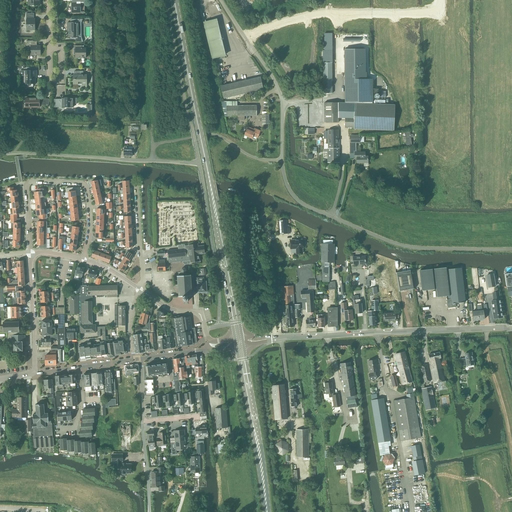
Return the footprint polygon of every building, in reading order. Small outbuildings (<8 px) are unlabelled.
[(72,0),(73,7),(72,6),(72,13),(80,13),(84,13),(84,7),(84,0),(72,0)] [(35,31),(35,19),(34,19),(34,13),(26,13),(26,30),(35,31)] [(70,23),(67,23),(67,28),(68,28),(68,37),(78,37),(80,37),(80,23),(80,20),(70,20),(70,23)] [(216,20),(205,22),(204,23),(212,58),(225,55),(216,20)] [(31,55),(40,55),(40,45),(36,45),(36,41),(26,41),(26,49),(31,49),(31,55)] [(85,58),(85,48),(73,48),(73,55),(75,55),(75,58),(85,58)] [(338,103),(324,103),(324,123),(338,123),(338,118),(339,118),(346,118),(346,119),(345,119),(344,127),(354,127),(354,129),(394,131),(395,105),(390,105),(390,104),(372,104),(372,79),(366,79),(366,73),(365,73),(365,49),(345,49),(345,80),(345,85),(345,102),(345,103),(347,103),(346,104),(339,104),(338,104),(338,103)] [(323,93),(332,93),(332,63),(323,63),(323,93)] [(33,86),(33,84),(35,84),(35,75),(37,75),(36,70),(19,71),(19,76),(25,76),(25,84),(27,84),(27,86),(28,88),(32,88),(33,86)] [(74,78),(73,78),(73,84),(78,84),(78,86),(81,86),(87,86),(87,75),(83,75),(83,71),(74,71),(74,78)] [(221,86),(223,98),(263,89),(261,81),(260,82),(259,77),(242,81),(237,82),(231,84),(227,85),(221,86)] [(48,106),(49,99),(42,98),(42,102),(39,102),(39,98),(25,98),(25,107),(40,107),(40,105),(48,106)] [(73,107),(73,105),(75,105),(75,104),(77,104),(77,98),(67,98),(67,99),(56,99),(56,107),(73,107)] [(257,116),(257,105),(232,105),(232,102),(222,102),(225,116),(257,116)] [(247,129),(244,135),(252,139),(253,136),(257,138),(260,131),(256,129),(254,128),(254,129),(248,127),(247,129)] [(328,149),(338,148),(338,130),(328,130),(328,139),(326,139),(326,144),(328,143),(328,149)] [(359,136),(349,136),(350,153),(354,153),(355,153),(355,142),(359,142),(359,136)] [(124,146),(124,149),(123,156),(131,156),(132,153),(135,153),(135,147),(124,146)] [(339,148),(338,148),(328,149),(323,149),(323,152),(327,152),(327,162),(339,162),(339,148)] [(355,153),(354,153),(354,158),(356,158),(356,163),(367,163),(367,156),(364,156),(364,152),(355,153)] [(10,197),(18,196),(17,190),(14,191),(13,188),(7,188),(7,192),(10,191),(10,197)] [(66,193),(68,192),(68,198),(76,197),(75,191),(72,192),(72,188),(65,189),(66,193)] [(38,189),(38,192),(34,192),(35,198),(41,197),(41,198),(45,197),(44,189),(38,189)] [(10,209),(10,215),(10,218),(17,218),(17,214),(20,214),(19,208),(12,209),(10,209)] [(37,227),(47,227),(47,222),(46,222),(46,218),(39,219),(39,222),(38,222),(37,227)] [(10,229),(13,229),(20,229),(20,223),(17,223),(17,220),(10,220),(10,229)] [(46,243),(46,239),(37,239),(37,245),(39,245),(39,248),(44,248),(44,247),(46,247),(46,243)] [(304,245),(304,244),(304,241),(303,241),(302,241),(302,240),(290,241),(291,249),(296,249),(296,254),(302,254),(302,248),(303,248),(302,245),(304,245)] [(321,244),(321,263),(322,263),(322,267),(322,272),(322,278),(329,278),(329,267),(325,267),(324,263),(334,263),(334,244),(321,244)] [(184,247),(184,245),(178,246),(178,250),(167,251),(169,263),(183,262),(185,264),(189,264),(189,262),(190,262),(190,263),(199,262),(198,254),(204,254),(203,246),(197,247),(197,245),(188,246),(184,247)] [(99,253),(97,259),(103,261),(105,255),(106,253),(107,251),(104,250),(103,254),(99,253)] [(97,259),(99,253),(93,251),(91,257),(97,259)] [(105,255),(103,261),(109,263),(112,254),(109,253),(109,251),(107,251),(106,253),(105,255)] [(124,257),(130,260),(133,255),(127,252),(124,257)] [(350,255),(350,264),(353,263),(353,264),(362,264),(362,265),(367,265),(367,260),(365,260),(365,256),(353,257),(353,255),(350,255)] [(121,263),(127,266),(130,260),(124,257),(121,263)] [(127,266),(121,263),(118,268),(124,271),(127,266)] [(75,272),(75,275),(79,277),(78,280),(80,280),(81,277),(82,274),(84,268),(77,267),(75,272)] [(188,296),(192,296),(190,275),(186,275),(186,271),(184,268),(181,269),(181,271),(181,276),(177,276),(179,297),(182,297),(183,301),(188,301),(188,296)] [(436,289),(437,297),(450,296),(451,299),(447,300),(448,308),(456,307),(455,303),(465,302),(461,268),(447,270),(447,268),(420,271),(422,291),(436,289)] [(96,279),(97,272),(89,270),(87,277),(96,279)] [(397,273),(396,273),(399,291),(405,290),(415,288),(412,270),(397,273)] [(488,287),(495,286),(493,274),(486,276),(488,287)] [(369,280),(373,280),(373,276),(367,276),(367,279),(365,279),(365,285),(369,284),(369,280)] [(198,293),(202,292),(203,293),(205,293),(206,292),(205,282),(203,282),(203,278),(193,279),(194,287),(197,286),(198,293)] [(315,279),(302,280),(303,290),(306,290),(312,290),(316,289),(315,279)] [(78,296),(70,296),(70,314),(78,314),(79,324),(80,324),(80,332),(95,331),(95,323),(92,324),(92,301),(91,301),(91,296),(97,295),(97,297),(102,297),(102,295),(107,295),(107,297),(117,297),(117,295),(117,286),(98,286),(90,286),(88,286),(88,287),(86,287),(86,285),(82,285),(82,286),(80,294),(81,294),(81,296),(78,296)] [(293,286),(281,287),(282,305),(292,304),(294,304),(293,286)] [(17,298),(25,297),(25,291),(17,292),(16,292),(16,289),(7,290),(7,293),(13,293),(14,298),(17,298)] [(312,290),(301,291),(301,298),(306,297),(307,312),(314,312),(312,290)] [(493,301),(491,301),(493,310),(494,310),(494,312),(493,312),(494,318),(502,317),(500,300),(499,292),(492,293),(493,301)] [(358,295),(353,296),(354,308),(355,308),(355,313),(362,312),(361,299),(356,299),(356,298),(358,298),(358,295)] [(25,297),(17,298),(12,298),(13,307),(20,306),(20,304),(26,304),(25,297)] [(378,310),(378,301),(371,301),(372,311),(368,311),(368,317),(368,325),(376,324),(376,316),(375,316),(375,311),(378,310)] [(353,320),(351,310),(347,310),(346,303),(340,303),(342,313),(344,313),(345,320),(353,320)] [(292,317),(291,305),(283,306),(284,306),(281,306),(282,309),(284,308),(285,318),(292,317)] [(21,307),(4,307),(4,318),(15,318),(22,318),(21,307)] [(141,313),(140,318),(149,320),(152,308),(146,307),(146,310),(149,311),(148,314),(141,313)] [(337,326),(337,308),(328,308),(328,326),(337,326)] [(395,313),(384,314),(385,321),(395,321),(395,318),(398,318),(398,311),(395,312),(395,313)] [(175,346),(182,345),(194,344),(196,341),(194,328),(191,329),(189,317),(187,317),(187,316),(179,317),(179,316),(172,317),(175,346)] [(283,321),(285,320),(285,327),(286,327),(287,328),(289,327),(290,327),(293,326),(292,317),(285,318),(282,318),(283,321)] [(306,327),(315,327),(314,318),(311,318),(311,317),(309,317),(309,320),(306,320),(306,327)] [(42,328),(55,328),(55,324),(58,324),(58,318),(54,318),(54,321),(51,321),(51,320),(42,321),(42,328)] [(140,318),(138,323),(144,324),(146,325),(145,327),(147,327),(147,330),(150,330),(150,324),(149,324),(150,320),(149,320),(140,318)] [(3,322),(3,332),(19,332),(19,322),(3,322)] [(55,328),(42,328),(42,336),(50,335),(50,339),(54,339),(57,339),(57,335),(55,335),(55,328)] [(66,329),(67,337),(70,337),(70,340),(77,340),(77,328),(66,329)] [(141,334),(133,335),(134,344),(142,343),(142,340),(143,340),(143,337),(141,337),(141,334)] [(25,335),(7,335),(7,343),(11,343),(11,351),(22,351),(22,345),(25,345),(25,335)] [(162,336),(158,336),(157,336),(158,340),(158,341),(159,350),(166,349),(165,340),(162,340),(162,336)] [(108,337),(105,337),(105,339),(106,340),(106,344),(108,357),(108,358),(114,357),(112,343),(112,339),(108,339),(108,337)] [(84,345),(78,345),(79,347),(80,359),(91,358),(91,359),(101,358),(102,358),(108,357),(106,344),(105,341),(99,342),(100,344),(100,346),(91,347),(90,342),(89,342),(87,342),(87,346),(84,346),(84,345)] [(127,353),(126,350),(125,341),(113,342),(115,356),(122,355),(122,354),(126,354),(127,353)] [(142,343),(134,344),(136,354),(143,353),(142,343)] [(398,370),(408,367),(404,352),(394,355),(398,369),(398,370)] [(473,364),(473,360),(474,359),(474,357),(473,356),(472,356),(471,353),(470,352),(468,353),(467,353),(465,354),(465,358),(460,359),(461,366),(467,365),(467,366),(473,364)] [(45,356),(45,361),(45,365),(56,365),(56,353),(50,353),(50,356),(45,356)] [(434,383),(444,381),(441,366),(446,365),(445,361),(439,362),(439,359),(440,359),(439,353),(428,355),(429,361),(434,383)] [(196,355),(184,357),(185,358),(186,365),(186,368),(187,368),(189,368),(189,365),(194,364),(195,368),(197,367),(197,364),(196,356),(196,355)] [(172,373),(175,392),(180,392),(180,387),(180,382),(186,381),(186,378),(188,378),(187,371),(184,372),(183,363),(185,363),(184,358),(180,359),(179,358),(172,359),(174,373),(172,373)] [(377,372),(374,360),(367,362),(369,374),(368,375),(369,381),(376,379),(375,372),(377,372)] [(355,407),(357,407),(356,395),(355,396),(350,362),(340,364),(341,372),(342,372),(343,374),(342,374),(345,397),(347,397),(348,408),(355,407)] [(167,363),(145,366),(147,376),(148,378),(152,378),(168,375),(167,363)] [(429,382),(426,364),(421,366),(424,383),(429,382)] [(138,366),(125,367),(125,368),(125,376),(129,376),(129,374),(133,374),(133,372),(138,371),(138,366)] [(408,367),(398,370),(402,385),(412,382),(408,367)] [(108,371),(104,371),(105,383),(105,391),(115,390),(114,380),(112,380),(111,370),(108,370),(108,371)] [(105,389),(103,372),(83,373),(85,391),(105,389)] [(68,375),(62,376),(62,375),(55,376),(55,385),(56,385),(57,391),(69,390),(72,389),(72,392),(75,392),(75,389),(76,389),(75,383),(76,383),(75,374),(68,375)] [(50,393),(53,393),(52,379),(44,380),(44,389),(50,388),(50,393)] [(215,384),(215,381),(208,382),(208,391),(209,391),(209,395),(212,395),(211,390),(218,390),(218,384),(215,384)] [(340,406),(338,395),(333,395),(331,383),(328,383),(328,382),(324,383),(325,387),(326,394),(329,394),(329,398),(332,397),(334,407),(340,406)] [(275,420),(287,419),(284,385),(272,386),(275,420)] [(435,409),(430,387),(421,389),(425,410),(435,409)] [(289,390),(290,397),(291,407),(297,407),(297,399),(301,399),(301,395),(296,395),(296,390),(289,390)] [(421,437),(412,390),(407,391),(408,394),(406,395),(406,399),(394,401),(401,441),(421,437)] [(194,404),(192,392),(188,393),(188,394),(184,394),(185,400),(188,400),(189,405),(190,405),(193,405),(193,404),(194,404)] [(183,405),(182,393),(177,394),(177,395),(174,395),(174,401),(178,401),(178,406),(179,406),(182,406),(182,405),(183,405)] [(172,407),(171,394),(166,395),(166,396),(163,396),(163,402),(167,402),(167,407),(168,407),(171,407),(172,407)] [(161,408),(160,397),(160,396),(155,396),(155,397),(152,398),(153,404),(156,403),(156,408),(157,408),(157,409),(161,408),(160,408),(161,408)] [(12,417),(26,417),(26,398),(17,398),(17,411),(12,411),(12,417)] [(384,398),(371,400),(378,443),(380,455),(390,454),(388,446),(391,446),(390,441),(384,398)] [(33,425),(33,428),(34,436),(33,436),(34,448),(54,446),(52,425),(52,423),(51,423),(49,423),(48,422),(47,413),(47,414),(44,412),(44,411),(45,411),(45,410),(44,410),(44,408),(45,408),(45,407),(44,407),(44,405),(44,404),(43,404),(36,405),(35,404),(35,405),(35,408),(36,408),(36,411),(35,411),(35,412),(36,412),(34,414),(33,415),(34,424),(33,425)] [(83,415),(82,415),(82,418),(82,423),(92,422),(92,423),(94,423),(93,416),(95,416),(94,408),(86,409),(83,409),(83,413),(83,415)] [(216,429),(227,428),(225,408),(215,409),(216,429)] [(81,429),(80,429),(80,432),(80,436),(80,437),(88,437),(88,438),(91,438),(91,437),(92,437),(92,436),(91,430),(93,430),(92,423),(92,422),(82,423),(81,423),(81,428),(81,429)] [(130,425),(120,425),(120,433),(119,433),(119,431),(113,432),(113,446),(119,446),(119,445),(121,445),(121,451),(130,451),(130,425)] [(207,434),(207,433),(208,433),(207,428),(206,428),(206,425),(200,425),(200,429),(195,429),(195,434),(196,434),(199,434),(204,434),(207,434)] [(174,438),(170,438),(171,450),(176,450),(186,449),(185,436),(184,430),(174,431),(175,436),(175,438),(174,438)] [(297,457),(309,457),(308,430),(296,430),(297,457)] [(160,438),(157,438),(158,446),(161,446),(167,446),(166,444),(166,440),(165,433),(163,433),(159,433),(160,438)] [(59,439),(58,439),(59,444),(60,444),(60,450),(67,450),(66,440),(66,439),(62,439),(59,439)] [(71,440),(66,440),(67,450),(67,452),(74,451),(74,453),(81,452),(81,442),(80,441),(76,441),(74,441),(74,440),(71,440)] [(275,452),(282,456),(289,451),(288,443),(281,440),(274,444),(275,452)] [(83,442),(81,442),(81,452),(81,454),(88,453),(88,455),(95,454),(94,443),(90,443),(88,443),(88,442),(83,442)] [(224,453),(224,443),(216,443),(216,454),(224,453)] [(425,474),(421,455),(419,445),(411,447),(413,457),(413,462),(412,462),(414,476),(425,474)] [(125,473),(131,473),(131,464),(121,464),(121,461),(122,461),(122,454),(112,454),(112,461),(115,461),(115,464),(114,464),(114,473),(121,473),(121,475),(122,476),(125,476),(125,475),(125,473)] [(335,459),(336,466),(345,465),(345,459),(342,459),(342,458),(339,458),(339,454),(336,454),(336,459),(335,459)] [(392,464),(394,459),(390,454),(384,455),(382,461),(386,465),(392,464)] [(191,473),(199,472),(199,456),(190,457),(191,473)] [(152,481),(160,480),(159,472),(163,472),(163,468),(158,468),(158,472),(151,472),(152,479),(152,481)] [(160,480),(152,481),(152,483),(152,487),(158,487),(159,491),(164,491),(164,486),(160,487),(160,480)]
